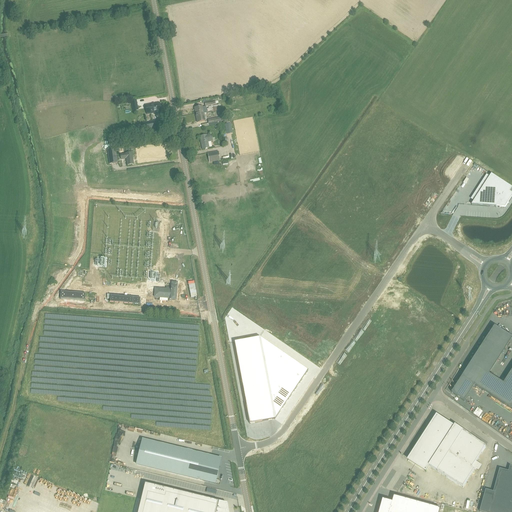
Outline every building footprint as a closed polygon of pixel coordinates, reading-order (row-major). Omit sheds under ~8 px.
[(147,114),(155,113),(155,114),(158,113),(158,112),(161,112),(159,102),(145,105),(147,114)] [(201,116),(204,115),(202,106),(194,108),(195,114),(200,113),(201,116)] [(201,116),(200,113),(195,114),(197,122),(205,121),(204,115),(201,116)] [(153,128),(152,121),(142,123),(143,130),(153,128)] [(208,142),(212,141),(211,134),(200,136),(202,149),(209,148),(208,142)] [(109,164),(117,163),(115,147),(107,148),(109,164)] [(209,162),(210,162),(220,160),(218,151),(207,153),(209,162)] [(120,154),(121,159),(126,158),(127,165),(133,164),(132,152),(125,153),(120,154)] [(511,188),(511,187),(492,174),(472,205),(505,207),(511,197),(511,193),(510,192),(511,188)] [(154,297),(170,299),(170,300),(176,300),(177,286),(177,282),(171,282),(171,286),(171,287),(166,287),(166,289),(154,288),(154,297)] [(85,300),(85,294),(60,292),(60,299),(85,300)] [(139,304),(139,298),(110,296),(110,302),(139,304)] [(374,323),(352,357),(370,369),(364,377),(385,392),(379,400),(392,409),(403,393),(401,391),(424,357),(374,323)] [(511,371),(503,385),(488,375),(511,337),(495,326),(462,377),(459,383),(451,394),(464,403),(475,385),(511,409),(511,408),(511,371)] [(259,337),(234,342),(249,424),(275,419),(308,371),(259,337)] [(454,427),(437,416),(408,460),(425,471),(429,466),(463,488),(475,470),(472,468),(486,447),(455,425),(454,427)] [(142,440),(136,465),(215,484),(221,459),(142,440)] [(511,511),(511,468),(510,473),(501,470),(493,496),(485,494),(480,511),(511,511)] [(145,482),(137,511),(226,511),(224,502),(145,482)] [(415,495),(421,497),(424,491),(418,489),(415,495)] [(383,500),(382,505),(391,507),(390,511),(439,511),(440,509),(394,497),(393,502),(383,500)]
